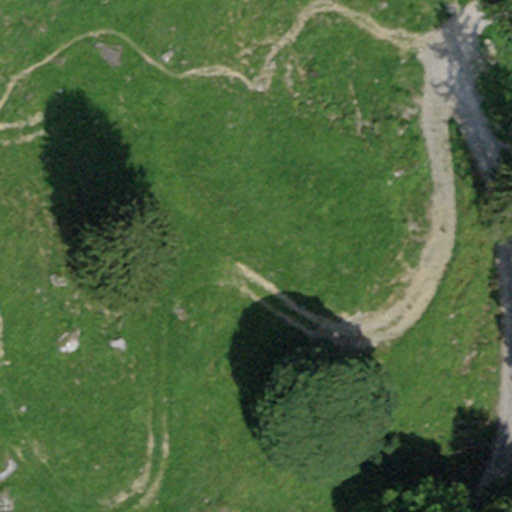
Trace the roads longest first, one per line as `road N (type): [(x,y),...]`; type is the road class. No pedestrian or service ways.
road 1 (track): [(0,383),(29,464),(73,493),(113,499),(135,489),(146,467),(173,287),(194,272),(222,269),(249,278),(319,332),(353,335),(389,324),(444,234),(448,48)]
road 2 (track): [(511,295),(499,192),(448,48)]
road 3 (track): [(473,511),(493,481),(511,387)]
